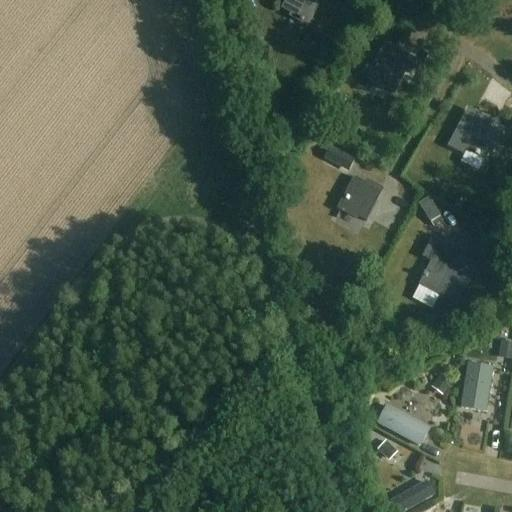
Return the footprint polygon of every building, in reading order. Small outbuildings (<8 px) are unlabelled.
[(286,0),(281,10),(290,14),(288,17),(308,27),(320,4),(317,2),(317,0),(286,0)] [(395,52),(383,46),(367,79),(387,89),(388,87),(396,91),(413,58),(396,49),(395,52)] [(442,72),(431,67),(422,85),(433,90),(442,72)] [(474,116),(457,147),(466,152),(464,155),(484,165),(496,141),(493,140),(498,129),(474,116)] [(365,183),(355,177),(337,210),(357,221),(359,218),(366,221),(383,189),(366,180),(365,183)] [(429,198),(419,204),(430,223),(440,216),(429,198)] [(479,266),(432,240),(422,258),(432,264),(419,286),(458,307),(480,267),(479,266)] [(486,422),(491,376),(465,373),(460,420),(486,422)] [(374,433),(420,456),(430,436),(384,413),(374,433)]
